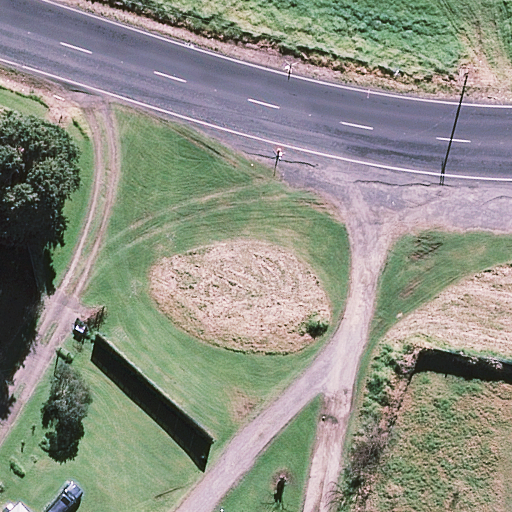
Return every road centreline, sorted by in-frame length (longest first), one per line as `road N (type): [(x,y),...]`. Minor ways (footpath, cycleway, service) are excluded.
road 1 (secondary): [(0,23),(264,103),(381,130),(511,142)]
road 2 (track): [(381,130),(315,511)]
road 3 (track): [(191,511),(224,464),(334,350),(354,311)]
